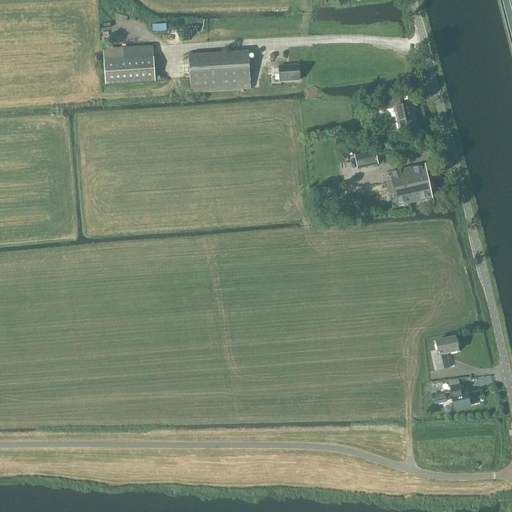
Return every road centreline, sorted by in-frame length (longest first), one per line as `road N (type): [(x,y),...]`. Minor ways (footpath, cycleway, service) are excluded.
road 1 (unclassified): [(0,447),(307,446),(441,477),(511,475)]
road 2 (unclassified): [(511,397),(414,0)]
road 3 (track): [(425,46),(361,39),(170,50)]
